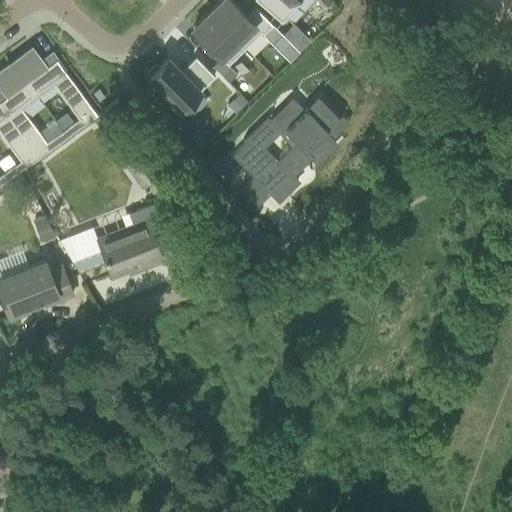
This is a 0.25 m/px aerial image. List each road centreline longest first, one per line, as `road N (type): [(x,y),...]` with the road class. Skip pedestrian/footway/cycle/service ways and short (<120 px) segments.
road 1 (track): [(511,136),(422,120),(390,127),(345,194),(304,233),(235,272)]
road 2 (residential): [(0,367),(235,272)]
road 3 (residential): [(49,0),(105,46),(120,48),(182,0)]
